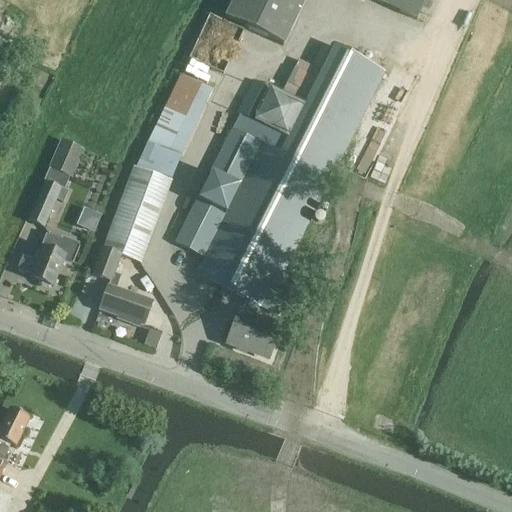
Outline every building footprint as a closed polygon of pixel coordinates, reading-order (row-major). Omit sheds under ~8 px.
[(426,0),(236,0),(227,21),(285,47),(307,0),(372,0),(416,21),(426,0)] [(265,311),(330,181),(384,73),(334,48),(280,156),(232,131),(175,245),(204,259),(195,276),(246,302),(241,314),(238,313),(227,345),(269,360),(280,329),(254,320),(259,308),(265,311)] [(68,193),(63,191),(69,178),(72,179),(84,151),(63,141),(28,222),(44,229),(56,201),(63,204),(68,193)] [(103,250),(121,257),(142,264),(172,182),(160,178),(137,169),(133,168),(103,250)] [(79,248),(49,235),(43,249),(42,249),(36,264),(23,258),(18,270),(31,276),(30,279),(53,288),(64,261),(72,265),(79,248)] [(121,257),(103,250),(94,277),(110,283),(100,311),(129,322),(129,324),(138,327),(139,325),(144,327),(153,301),(117,288),(121,276),(116,274),(121,257)] [(4,461),(10,447),(16,449),(30,421),(10,411),(0,430),(0,480),(8,463),(4,461)]
